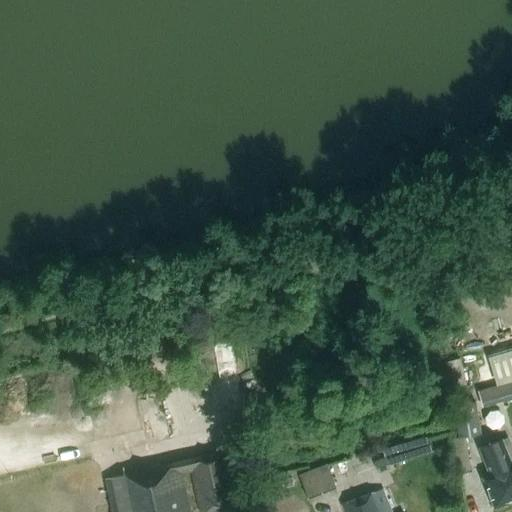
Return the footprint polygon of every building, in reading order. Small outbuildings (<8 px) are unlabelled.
[(483,406),(502,400),(497,384),(478,390),(483,406)] [(481,433),(476,400),(454,404),(459,436),(481,433)] [(507,499),(511,497),(511,464),(502,439),(480,448),(491,474),(484,477),(495,507),(508,502),(507,499)] [(201,511),(203,511),(241,502),(229,450),(107,480),(113,511),(191,511),(183,472),(194,469),(201,511)] [(338,491),(327,463),(300,473),(311,501),(338,491)] [(389,511),(381,489),(342,503),(345,511),(389,511)]
